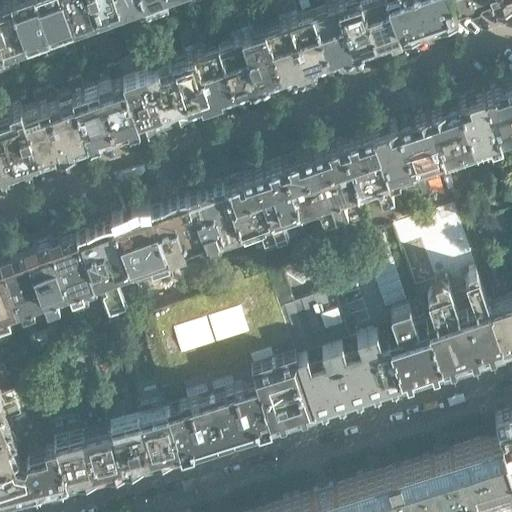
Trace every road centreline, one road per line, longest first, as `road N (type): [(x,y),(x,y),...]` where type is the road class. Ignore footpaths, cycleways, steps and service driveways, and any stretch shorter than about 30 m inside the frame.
road 1 (residential): [(0,209),(511,27)]
road 2 (residential): [(511,368),(49,511)]
